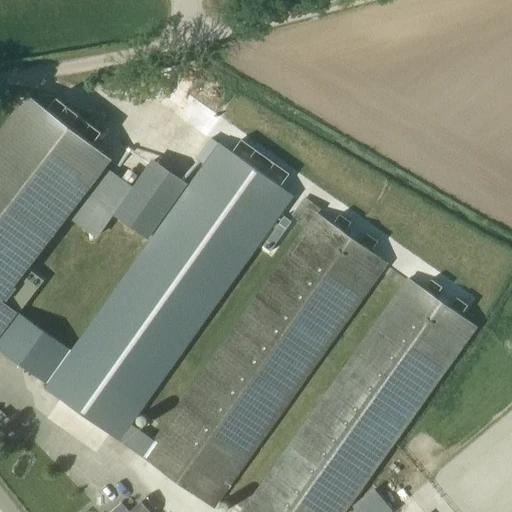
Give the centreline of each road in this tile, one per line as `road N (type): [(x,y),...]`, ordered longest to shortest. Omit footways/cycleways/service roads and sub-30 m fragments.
road 1 (unclassified): [(0,75),(215,38)]
road 2 (track): [(215,38),(334,0)]
